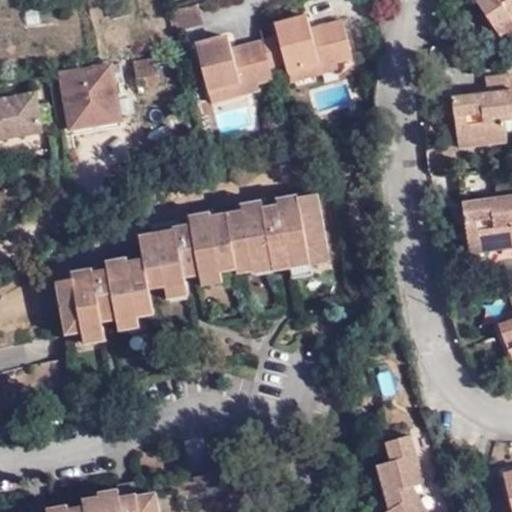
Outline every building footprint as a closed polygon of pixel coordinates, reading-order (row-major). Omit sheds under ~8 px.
[(511,0),(477,0),(501,35),(511,27),(511,0)] [(165,12),(171,31),(202,22),(197,3),(165,12)] [(304,13),(292,17),(294,25),(307,21),(304,13)] [(261,39),(269,65),(284,62),(286,68),(317,59),(314,52),(329,48),(333,59),(349,55),(339,18),(309,27),(307,21),(294,25),(292,17),(273,22),(276,34),(261,39)] [(226,34),(212,38),(214,48),(229,44),(226,34)] [(255,80),(272,75),(269,65),(261,39),(231,48),(229,44),(214,48),(212,38),(195,43),(206,89),(238,80),(235,75),(251,70),(255,80)] [(317,59),(286,68),(288,79),(335,66),(333,59),(329,48),(314,52),(317,59)] [(160,54),(129,59),(133,81),(154,78),(151,61),(160,60),(160,54)] [(62,129),(65,149),(70,149),(68,135),(73,134),(72,129),(116,121),(113,100),(118,100),(115,85),(121,83),(117,61),(59,70),(67,128),(62,129)] [(257,87),(255,80),(251,70),(235,75),(238,80),(206,89),(209,100),(257,87)] [(487,136),(487,144),(508,142),(505,113),(511,112),(511,73),(488,77),(490,93),(453,98),(459,138),(487,136)] [(0,136),(42,129),(35,89),(0,95),(0,136)] [(459,146),(487,144),(487,136),(459,138),(459,146)] [(499,191),(498,183),(495,167),(460,172),(464,196),(499,191)] [(511,180),(498,183),(499,191),(500,197),(465,203),(471,244),(498,241),(499,248),(511,245),(511,180)] [(321,191),(297,195),(298,199),(280,203),(263,206),(244,210),(213,216),(213,217),(191,221),(192,223),(175,226),(176,228),(140,235),(144,258),(129,261),(129,264),(107,268),(108,270),(94,272),(94,274),(73,278),(55,281),(66,335),(81,332),(81,336),(104,331),(103,322),(101,315),(116,312),(117,319),(118,321),(139,317),(155,314),(150,290),(166,287),(166,290),(187,286),(186,276),(184,266),(199,263),(201,274),(201,275),(224,271),(238,269),(239,273),(254,270),(252,263),(274,259),(276,269),(276,270),(285,269),(312,263),(311,256),(333,251),(321,191)] [(298,199),(297,195),(298,194),(280,197),(280,203),(298,199)] [(244,210),(263,206),(262,200),(243,204),(244,210)] [(213,217),(213,216),(211,212),(190,216),(191,221),(213,217)] [(498,241),(471,244),(473,252),(499,248),(498,241)] [(334,261),(333,251),(311,256),(312,263),(314,266),(334,261)] [(129,264),(129,261),(127,257),(106,261),(107,268),(129,264)] [(256,273),(276,269),(274,259),(252,263),(254,270),(256,273)] [(193,275),(201,274),(199,263),(184,266),(186,276),(193,275)] [(72,272),(73,278),(94,274),(94,272),(93,268),(72,272)] [(226,281),(224,271),(201,275),(203,286),(226,281)] [(190,295),(187,286),(166,290),(168,300),(190,295)] [(511,297),(510,298),(511,303),(511,315),(497,322),(511,359),(511,297)] [(511,304),(493,312),(497,322),(511,315),(511,304)] [(110,321),(117,319),(116,312),(101,315),(103,322),(110,321)] [(141,327),(139,317),(118,321),(119,331),(141,327)] [(106,340),(104,331),(81,336),(84,345),(106,340)] [(410,489),(416,488),(425,485),(411,437),(386,444),(391,463),(378,467),(386,496),(391,493),(396,509),(390,511),(387,511),(429,511),(420,495),(413,497),(410,489)] [(511,511),(511,470),(502,473),(511,511)] [(162,511),(158,491),(138,495),(136,484),(128,486),(120,487),(121,494),(101,498),(100,495),(83,498),(84,506),(68,509),(69,511),(63,511),(48,511),(48,509),(43,510),(33,511),(162,511)] [(121,494),(120,487),(98,491),(100,495),(101,498),(121,494)] [(420,495),(416,488),(410,489),(413,497),(420,495)] [(391,493),(386,496),(390,511),(396,509),(391,493)]
